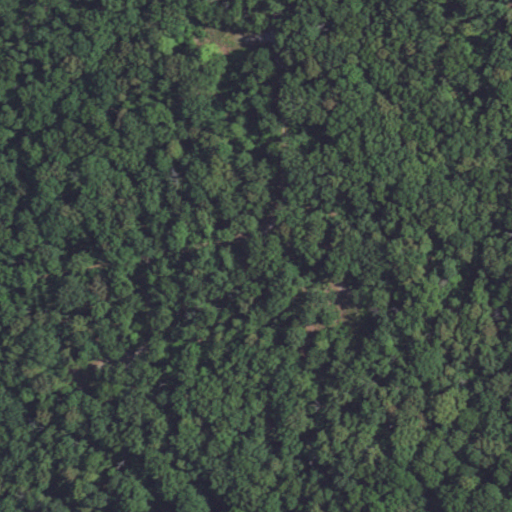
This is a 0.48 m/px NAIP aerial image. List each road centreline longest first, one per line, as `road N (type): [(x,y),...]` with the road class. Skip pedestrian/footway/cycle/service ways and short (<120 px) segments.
road 1 (residential): [(0,296),(29,281),(282,227),(292,173),(280,0)]
road 2 (residential): [(148,256),(162,328),(145,353),(96,370)]
road 3 (residential): [(282,227),(351,297),(359,320)]
